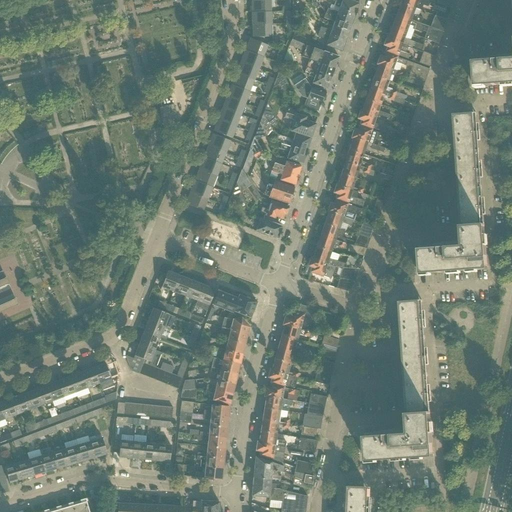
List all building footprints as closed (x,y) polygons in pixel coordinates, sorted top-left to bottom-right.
[(260,0),(252,0),(252,13),(271,12),(270,0),(260,0)] [(292,0),(292,3),(298,12),(299,11),(305,7),(300,0),(292,0)] [(331,0),(335,1),(334,6),(339,8),(355,14),(359,4),(347,0),(331,0)] [(402,0),(401,3),(416,8),(415,9),(420,10),(421,10),(423,5),(427,6),(427,5),(429,0),(427,0),(402,0)] [(434,2),(431,10),(436,12),(434,16),(446,20),(448,16),(451,8),(437,3),(434,2)] [(400,9),(398,15),(421,23),(423,17),(418,16),(420,10),(415,9),(416,8),(401,3),(399,9),(400,9)] [(327,8),(326,13),(352,23),(355,14),(339,8),(338,12),(327,8)] [(252,13),(252,25),(271,24),(271,12),(252,13)] [(323,20),(322,23),(332,27),(332,26),(348,32),(352,23),(326,13),(324,18),(334,22),(333,24),(323,20)] [(395,20),(393,26),(407,31),(409,25),(413,27),(412,30),(414,30),(416,31),(420,32),(423,31),(426,32),(424,39),(438,44),(442,31),(430,27),(421,23),(398,15),(396,21),(395,20)] [(430,27),(442,31),(446,20),(434,16),(430,27)] [(271,24),(252,25),(253,38),(272,37),(271,24)] [(320,27),(318,32),(345,41),(348,32),(332,26),(332,27),(331,31),(320,27)] [(390,38),(403,43),(403,44),(408,46),(421,51),(423,45),(414,42),(410,41),(404,39),(407,31),(393,26),(391,33),(392,33),(390,38)] [(345,41),(318,32),(317,36),(327,40),(326,45),(341,51),(345,41)] [(293,34),(291,40),(297,42),(302,44),(304,38),(293,34)] [(388,38),(385,45),(389,47),(387,51),(397,55),(398,55),(398,56),(408,59),(409,54),(406,53),(408,46),(403,44),(403,43),(390,38),(388,38)] [(250,39),(245,51),(263,58),(267,47),(270,48),(272,44),(268,43),(267,45),(259,42),(250,39)] [(302,57),(319,63),(335,69),(339,58),(306,46),(303,54),(302,57)] [(245,51),(241,62),(259,69),(263,58),(245,51)] [(418,63),(430,67),(434,56),(429,54),(424,52),(422,51),(418,63)] [(381,56),(378,64),(380,65),(393,70),(395,65),(396,62),(402,64),(411,68),(408,75),(425,80),(429,69),(413,63),(387,54),(385,58),(381,56)] [(473,62),(472,62),(474,87),(485,86),(501,85),(511,84),(511,59),(506,60),(503,60),(473,62)] [(241,62),(236,74),(254,81),(259,69),(241,62)] [(308,64),(305,70),(331,79),(335,69),(319,63),(317,67),(308,64)] [(377,70),(375,76),(389,81),(391,77),(392,74),(396,76),(401,78),(402,77),(403,73),(399,72),(393,70),(380,65),(378,70),(377,70)] [(331,79),(305,70),(304,72),(309,74),(308,76),(314,78),(312,83),(328,89),(331,79)] [(279,72),(276,79),(279,84),(281,88),(287,85),(279,72)] [(236,74),(232,85),(250,92),(254,81),(236,74)] [(425,80),(408,75),(406,81),(423,88),(425,80)] [(374,83),(371,88),(395,96),(396,93),(391,91),(392,89),(387,87),(388,86),(388,84),(389,81),(375,76),(373,82),(374,83)] [(304,80),(294,86),(302,97),(308,99),(305,107),(318,111),(320,103),(321,104),(322,104),(326,93),(317,90),(309,87),(304,80)] [(232,85),(227,97),(245,104),(250,92),(232,85)] [(369,93),(366,100),(381,105),(383,98),(388,100),(388,99),(393,101),(404,105),(405,100),(395,96),(371,88),(369,94),(369,93)] [(227,97),(223,108),(241,115),(245,104),(227,97)] [(365,106),(363,112),(377,117),(376,117),(390,122),(392,116),(379,112),(381,105),(366,100),(364,106),(365,106)] [(267,103),(263,113),(271,125),(276,119),(267,103)] [(173,105),(159,108),(164,131),(178,128),(173,105)] [(223,108),(218,120),(236,127),(241,115),(223,108)] [(288,130),(302,135),(311,138),(316,125),(305,121),(306,118),(297,115),(298,112),(287,108),(284,118),(291,120),(288,130)] [(362,111),(359,119),(363,120),(361,125),(371,128),(372,128),(386,133),(388,128),(374,123),(376,119),(376,117),(377,117),(363,112),(362,111)] [(260,123),(259,125),(266,137),(267,136),(273,129),(271,125),(263,113),(260,123)] [(454,114),(452,115),(455,152),(457,152),(475,151),(479,151),(476,113),(473,113),(454,114)] [(236,127),(218,120),(214,132),(231,139),(236,127)] [(259,125),(254,138),(256,141),(266,137),(259,125)] [(355,130),(353,138),(354,138),(368,143),(373,145),(375,138),(384,141),(386,135),(372,131),(370,130),(360,127),(359,132),(355,130)] [(390,130),(389,135),(404,141),(406,136),(390,130)] [(213,134),(208,146),(226,153),(230,141),(213,134)] [(275,141),(280,142),(307,151),(311,139),(294,134),(292,140),(282,137),(282,136),(277,135),(275,141)] [(389,135),(387,141),(402,146),(404,141),(389,135)] [(254,138),(249,151),(253,156),(261,151),(256,141),(254,138)] [(351,144),(349,150),(364,155),(365,150),(367,146),(371,147),(370,149),(376,151),(380,152),(383,153),(384,149),(377,146),(373,145),(368,143),(354,138),(354,139),(353,142),(352,144),(351,144)] [(307,151),(280,142),(278,148),(289,152),(287,158),(303,163),(307,151)] [(208,146),(203,158),(221,165),(226,153),(208,146)] [(348,156),(346,162),(369,170),(374,172),(374,171),(376,167),(371,166),(366,164),(365,166),(361,164),(362,161),(363,157),(364,155),(349,150),(347,156),(348,156)] [(455,152),(458,189),(460,189),(478,188),(481,188),(479,151),(475,151),(457,152),(455,152)] [(203,158),(199,169),(217,176),(221,165),(203,158)] [(274,163),(272,167),(299,176),(302,167),(286,161),(284,167),(274,163)] [(343,167),(341,174),(356,179),(359,170),(363,171),(363,173),(368,175),(372,177),(374,172),(369,170),(346,162),(344,168),(343,167)] [(299,176),(272,167),(271,173),(281,176),(280,180),(295,186),(299,176)] [(199,169),(194,181),(212,188),(217,176),(199,169)] [(236,183),(241,192),(247,188),(252,185),(246,176),(242,171),(241,170),(236,183)] [(337,185),(336,185),(352,190),(358,192),(362,194),(363,189),(358,188),(357,189),(353,188),(353,186),(354,184),(356,179),(341,174),(339,180),(340,180),(338,185),(337,185)] [(270,179),(264,195),(269,197),(271,198),(280,201),(289,204),(295,188),(285,185),(278,182),(274,181),(270,179)] [(194,181),(190,192),(208,199),(212,188),(194,181)] [(252,185),(247,188),(256,201),(261,198),(252,185)] [(336,185),(334,193),(338,194),(336,199),(346,202),(362,207),(364,202),(356,199),(358,192),(352,190),(336,185)] [(460,189),(458,189),(460,227),(462,227),(481,226),(484,226),(481,188),(478,188),(460,189)] [(208,199),(190,192),(185,204),(203,211),(208,199)] [(240,193),(233,197),(236,203),(240,204),(244,202),(240,193)] [(330,204),(328,211),(353,220),(354,220),(355,215),(359,216),(361,210),(360,209),(348,205),(348,204),(347,204),(345,203),(335,200),(334,205),(330,204)] [(261,208),(260,212),(265,215),(275,219),(275,218),(276,216),(284,219),(288,207),(279,203),(271,201),(268,209),(266,208),(266,209),(262,208),(261,208)] [(326,217),(324,223),(339,228),(341,223),(351,226),(353,220),(328,211),(329,212),(327,217),(326,217)] [(257,230),(277,240),(282,227),(263,220),(252,217),(250,222),(259,225),(257,230)] [(323,230),(321,236),(345,244),(346,239),(342,238),(344,231),(339,229),(339,228),(324,223),(322,229),(323,230)] [(358,235),(370,239),(374,227),(367,225),(362,223),(358,235)] [(462,246),(418,249),(420,274),(487,270),(486,245),(488,245),(487,235),(485,235),(484,226),(460,227),(462,246)] [(358,235),(354,246),(363,248),(364,248),(366,249),(367,246),(370,239),(358,235)] [(318,241),(316,247),(331,252),(333,246),(338,247),(339,248),(343,249),(345,244),(321,236),(319,241),(318,241)] [(349,245),(347,251),(360,256),(363,248),(354,246),(353,246),(349,245)] [(315,253),(313,259),(335,266),(335,267),(336,268),(341,268),(342,263),(338,262),(329,258),(331,252),(316,247),(314,253),(315,253)] [(346,264),(344,268),(359,269),(362,259),(353,258),(348,257),(346,262),(346,264)] [(331,279),(335,267),(335,266),(313,259),(312,259),(309,266),(313,267),(311,272),(331,279)] [(344,268),(342,268),(339,278),(355,281),(359,269),(344,268)] [(0,312),(17,305),(19,305),(16,298),(14,299),(15,299),(0,306),(0,287),(8,284),(9,284),(7,278),(5,278),(2,272),(0,272),(0,312)] [(180,276),(168,272),(162,287),(174,292),(180,276)] [(174,292),(185,296),(191,281),(180,276),(174,292)] [(185,296),(197,301),(203,286),(191,281),(185,296)] [(197,301),(195,307),(207,311),(209,306),(215,290),(203,286),(197,301)] [(213,302),(212,305),(222,309),(227,295),(218,291),(213,302)] [(227,295),(222,309),(229,312),(226,319),(230,320),(231,318),(233,312),(238,299),(237,299),(227,295)] [(233,312),(231,318),(232,318),(235,317),(237,313),(250,318),(254,309),(257,302),(256,302),(250,300),(248,303),(244,301),(246,298),(239,295),(237,299),(238,299),(233,312)] [(401,302),(398,302),(401,340),(403,340),(421,338),(425,338),(422,300),(419,301),(401,302)] [(157,307),(166,310),(168,305),(159,302),(157,307)] [(168,305),(166,310),(175,314),(177,309),(168,305)] [(317,310),(305,307),(304,307),(305,308),(305,310),(299,308),(297,314),(290,314),(289,319),(285,317),(283,325),(300,329),(303,319),(311,320),(314,310),(317,311),(317,310)] [(153,309),(148,321),(164,327),(170,329),(175,317),(153,309)] [(180,316),(190,320),(192,314),(182,311),(180,316)] [(204,319),(192,314),(190,320),(202,324),(204,319)] [(224,318),(221,327),(247,334),(248,327),(241,319),(232,320),(230,320),(226,319),(224,318)] [(148,321),(144,332),(159,338),(164,327),(148,321)] [(310,332),(300,330),(300,329),(283,325),(284,325),(283,330),(282,330),(280,336),(297,341),(299,334),(309,337),(310,332)] [(221,327),(220,333),(229,335),(227,340),(244,344),(247,334),(221,327)] [(194,328),(190,337),(196,340),(200,330),(194,328)] [(144,332),(139,344),(155,350),(159,338),(144,332)] [(329,332),(328,337),(338,340),(339,335),(329,332)] [(201,334),(197,343),(211,340),(209,333),(201,334)] [(280,343),(278,348),(304,355),(305,350),(301,349),(301,348),(295,347),(297,341),(280,336),(279,342),(280,343)] [(322,342),(322,345),(337,349),(338,340),(328,337),(324,336),(322,342)] [(196,340),(190,337),(187,346),(193,348),(196,340)] [(403,340),(401,340),(404,377),(406,377),(424,375),(427,375),(425,338),(421,338),(403,340)] [(227,340),(225,350),(242,354),(244,344),(227,340)] [(139,344),(134,356),(144,360),(143,363),(149,365),(154,368),(156,368),(161,354),(154,351),(155,350),(139,344)] [(216,348),(215,351),(218,352),(217,353),(224,355),(222,360),(239,364),(242,354),(225,350),(216,348)] [(276,353),(274,359),(291,364),(293,355),(297,356),(297,358),(302,360),(304,355),(278,348),(277,353),(276,353)] [(320,356),(334,361),(336,352),(323,349),(320,356)] [(185,352),(182,361),(187,363),(190,354),(185,352)] [(126,356),(125,357),(131,371),(139,374),(139,373),(143,363),(144,360),(134,356),(133,359),(126,356)] [(214,358),(211,368),(237,374),(239,364),(222,360),(214,358)] [(272,370),(272,371),(287,375),(297,378),(299,373),(293,371),(293,373),(288,372),(291,364),(274,359),(273,365),(274,366),(273,368),(272,370)] [(321,360),(318,371),(331,375),(333,363),(321,360)] [(176,376),(182,378),(182,379),(182,378),(184,372),(187,363),(182,361),(178,370),(177,375),(176,376)] [(103,364),(93,368),(97,378),(99,384),(102,390),(114,386),(113,385),(117,383),(118,377),(118,374),(114,363),(114,362),(106,365),(105,364),(103,364)] [(143,363),(139,374),(145,376),(149,365),(143,363)] [(149,365),(145,376),(150,378),(154,368),(149,365)] [(93,368),(81,373),(87,388),(99,384),(93,368)] [(154,368),(150,378),(156,380),(160,370),(156,368),(154,368)] [(219,372),(217,380),(234,385),(237,374),(211,368),(210,371),(216,373),(216,371),(219,372)] [(160,370),(156,380),(161,383),(166,372),(160,370)] [(270,371),(268,378),(272,379),(271,383),(281,385),(284,386),(294,389),(297,378),(287,375),(272,371),(272,370),(271,370),(270,371)] [(331,375),(318,371),(315,382),(328,386),(331,375)] [(166,372),(161,383),(167,385),(171,374),(166,372)] [(81,373),(70,377),(75,393),(87,388),(81,373)] [(171,374),(167,385),(172,387),(176,376),(171,374)] [(406,377),(404,377),(406,415),(430,413),(427,375),(424,375),(406,377)] [(176,376),(172,387),(178,389),(182,378),(176,376)] [(70,377),(58,381),(64,397),(75,393),(70,377)] [(207,385),(206,388),(232,395),(234,385),(217,380),(216,386),(211,385),(211,386),(207,385)] [(58,381),(46,386),(52,401),(64,397),(58,381)] [(185,381),(182,390),(194,389),(194,381),(185,381)] [(266,389),(265,396),(267,396),(283,399),(284,392),(288,392),(288,394),(293,395),(294,390),(287,389),(271,385),(270,389),(266,389)] [(46,386),(34,390),(40,406),(52,401),(46,386)] [(206,388),(205,391),(210,393),(213,394),(212,401),(219,402),(229,405),(232,395),(206,388)] [(194,389),(182,390),(181,391),(180,398),(195,399),(196,389),(194,389)] [(34,390),(22,395),(28,410),(40,406),(34,390)] [(113,394),(104,398),(106,403),(116,400),(113,394)] [(310,394),(308,404),(324,407),(326,398),(310,394)] [(22,395),(11,399),(16,415),(28,410),(22,395)] [(265,401),(264,408),(281,410),(281,406),(282,404),(291,406),(292,401),(282,399),(283,399),(267,396),(266,401),(265,401)] [(106,403),(104,398),(95,401),(97,407),(106,403)] [(11,399),(0,403),(0,406),(5,419),(16,415),(11,399)] [(193,403),(181,401),(180,412),(192,413),(193,403)] [(90,403),(81,406),(83,412),(92,409),(90,403)] [(308,404),(306,414),(322,417),(324,407),(308,404)] [(211,411),(204,410),(204,415),(227,417),(228,406),(211,405),(211,411)] [(83,412),(81,406),(72,410),(74,415),(83,412)] [(264,414),(263,420),(289,424),(290,419),(284,419),(284,420),(279,419),(281,410),(264,408),(263,414),(264,414)] [(99,409),(83,415),(85,420),(101,414),(100,409),(99,409)] [(66,412),(57,415),(59,421),(68,417),(66,412)] [(180,412),(179,422),(190,423),(192,413),(180,412)] [(408,434),(364,437),(366,462),(377,461),(393,460),(406,459),(413,458),(423,458),(433,457),(432,433),(434,433),(433,432),(433,422),(431,422),(431,421),(430,413),(406,415),(407,423),(408,434)] [(302,426),(317,428),(320,429),(322,417),(306,414),(306,415),(304,415),(302,426)] [(59,421),(57,415),(48,419),(50,424),(59,421)] [(204,415),(203,419),(210,420),(209,426),(226,428),(227,417),(204,415)] [(78,417),(69,420),(71,425),(80,422),(78,417)] [(69,420),(60,423),(62,429),(71,425),(69,420)] [(261,425),(260,431),(277,434),(278,425),(283,426),(282,428),(288,429),(289,424),(263,420),(262,425),(261,425)] [(43,421),(33,424),(36,430),(45,426),(43,421)] [(36,430),(33,424),(25,427),(27,433),(36,430)] [(55,425),(46,429),(48,434),(57,431),(55,425)] [(200,432),(199,435),(225,438),(226,428),(209,426),(208,434),(204,434),(204,433),(200,432)] [(317,428),(302,426),(301,434),(315,437),(317,428)] [(46,429),(36,432),(38,438),(48,434),(46,429)] [(19,430),(10,433),(12,439),(21,435),(19,430)] [(260,431),(259,438),(260,438),(259,443),(275,445),(275,446),(285,448),(286,441),(279,440),(276,440),(277,434),(260,431)] [(12,439),(10,433),(1,436),(3,442),(12,439)] [(31,434),(22,438),(24,443),(33,440),(31,434)] [(96,440),(90,442),(94,458),(107,454),(101,435),(95,437),(96,440)] [(193,435),(193,440),(207,441),(207,447),(224,449),(225,438),(199,435),(193,435)] [(22,438),(13,441),(15,447),(24,443),(22,438)] [(299,438),(297,450),(315,453),(317,441),(299,438)] [(119,457),(131,458),(133,442),(120,441),(119,457)] [(90,442),(77,445),(82,461),(94,458),(90,442)] [(131,458),(144,460),(146,443),(133,442),(131,458)] [(0,446),(0,450),(1,452),(10,449),(8,443),(0,446)] [(144,460),(156,461),(158,444),(146,443),(144,460)] [(258,443),(256,450),(260,451),(260,456),(270,457),(273,458),(272,460),(282,463),(283,459),(284,454),(285,448),(275,446),(275,445),(259,443),(258,443)] [(158,444),(156,461),(169,462),(171,446),(158,444)] [(77,445),(65,449),(70,465),(82,461),(77,445)] [(197,453),(197,456),(223,459),(224,449),(207,447),(207,448),(206,455),(202,454),(202,453),(197,453)] [(65,449),(53,453),(58,469),(70,465),(65,449)] [(53,453),(41,456),(46,472),(58,469),(53,453)] [(41,456),(29,460),(34,476),(46,472),(41,456)] [(197,456),(197,460),(201,460),(200,467),(205,468),(222,469),(223,459),(197,456)] [(256,457),(255,470),(281,472),(283,473),(284,468),(284,467),(272,463),(256,457)] [(29,460),(17,463),(22,479),(34,476),(29,460)] [(297,460),(295,468),(294,472),(305,474),(310,476),(312,464),(297,460)] [(22,479),(17,463),(5,467),(9,483),(22,479)] [(182,476),(183,465),(182,465),(175,465),(175,464),(173,476),(182,476)] [(195,473),(195,477),(208,479),(211,480),(211,479),(221,480),(222,469),(205,468),(204,473),(200,473),(195,473)] [(301,480),(303,481),(305,474),(294,472),(295,468),(293,476),(295,476),(294,478),(301,480)] [(255,470),(254,478),(271,480),(280,480),(280,476),(281,472),(255,470)] [(305,474),(303,481),(303,483),(312,485),(314,477),(310,476),(305,474)] [(254,478),(253,487),(279,489),(280,485),(271,484),(271,480),(254,478)] [(253,487),(252,496),(260,496),(269,497),(269,501),(278,501),(278,500),(282,501),(283,490),(279,489),(253,487)] [(346,487),(344,487),(342,511),(366,511),(368,488),(364,488),(346,487)] [(282,501),(281,511),(305,511),(307,497),(283,490),(282,501)] [(192,501),(192,511),(202,511),(218,511),(219,502),(192,501)] [(88,511),(86,502),(51,511),(88,511)]
